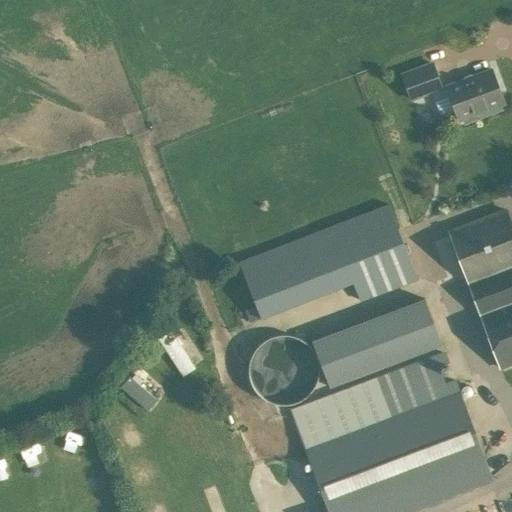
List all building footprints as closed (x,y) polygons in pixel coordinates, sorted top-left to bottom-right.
[(399,72),(409,101),(442,89),(431,61),(399,72)] [(445,86),(457,119),(503,103),(491,69),(445,86)] [(238,260),(260,319),(265,317),(352,283),(360,301),(413,280),(417,279),(387,202),(238,260)] [(511,231),(504,210),(449,230),(501,367),(511,362),(511,231)] [(310,339),(327,386),(442,344),(424,297),(310,339)] [(180,375),(195,368),(177,328),(162,335),(180,375)] [(146,407),(157,395),(132,372),(121,384),(146,407)] [(413,511),(493,481),(457,385),(302,443),(327,511),(413,511)] [(86,458),(89,426),(66,423),(62,455),(86,458)] [(132,467),(138,485),(148,482),(141,463),(132,467)] [(148,502),(149,511),(167,511),(165,499),(148,502)]
